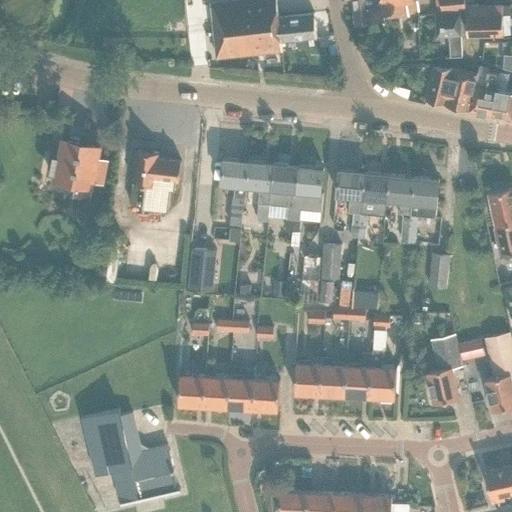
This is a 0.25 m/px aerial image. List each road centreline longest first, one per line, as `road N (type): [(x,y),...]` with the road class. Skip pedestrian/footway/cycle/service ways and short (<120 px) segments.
road 1 (tertiary): [(363,111),(119,86),(0,55)]
road 2 (residential): [(438,455),(236,446)]
road 3 (tertiary): [(511,132),(363,111)]
